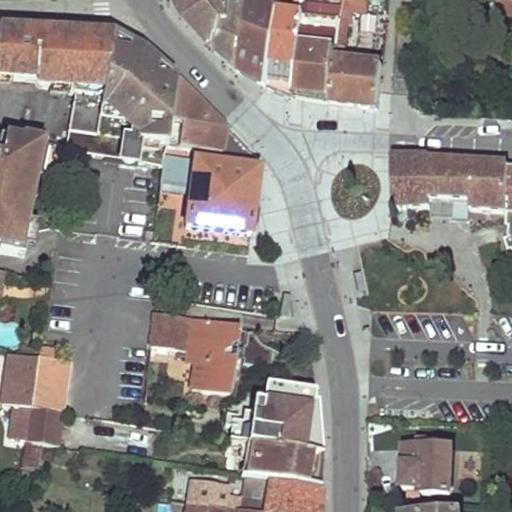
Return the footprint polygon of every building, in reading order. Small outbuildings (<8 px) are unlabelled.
[(173,0),(176,5),(184,20),(213,5),(212,0),(173,0)] [(198,35),(213,51),(224,22),(229,21),(228,0),(212,0),(213,5),(184,20),(185,21),(198,35)] [(238,72),(239,67),(247,17),(247,0),(228,0),(229,21),(224,22),(213,51),(232,67),(238,72)] [(238,72),(243,75),(261,84),(262,80),(268,81),(270,64),(270,59),(276,11),(277,0),(247,0),(247,17),(239,67),(238,72)] [(354,106),(378,110),(383,66),(349,62),(350,56),(345,55),(348,25),(352,25),(354,12),(369,13),(370,0),(356,0),(344,0),(341,22),(331,95),(330,103),(354,106)] [(511,0),(463,0),(503,3),(511,4),(510,18),(511,18),(511,0)] [(511,4),(503,3),(502,17),(510,18),(511,4)] [(297,68),(297,63),(302,17),(303,9),(293,7),(293,14),(276,11),(270,59),(270,64),(297,68)] [(297,68),(294,91),(320,94),(331,95),(341,22),(302,17),(297,63),(297,68)] [(0,30),(0,82),(5,84),(11,42),(26,43),(27,33),(0,30)] [(95,158),(113,39),(80,36),(55,35),(27,33),(26,43),(11,42),(5,84),(35,89),(37,95),(73,101),(71,105),(74,106),(66,155),(95,158)] [(184,162),(185,152),(166,149),(177,83),(143,54),(113,39),(95,158),(112,161),(122,163),(123,160),(125,157),(128,156),(132,156),(134,157),(137,158),(138,159),(140,162),(141,164),(140,167),(163,170),(164,159),(184,162)] [(195,153),(210,155),(249,160),(250,156),(212,118),(177,83),(166,149),(185,152),(195,153)] [(320,94),(294,91),(293,98),(330,103),(331,95),(320,94)] [(0,251),(23,256),(28,232),(22,230),(35,169),(16,165),(21,141),(0,136),(0,251)] [(47,143),(22,138),(21,141),(16,165),(35,169),(36,165),(42,166),(47,143)] [(193,163),(195,153),(185,152),(184,162),(183,172),(192,173),(193,163)] [(209,165),(210,155),(195,153),(193,163),(209,165)] [(112,161),(110,170),(139,174),(140,167),(141,164),(140,162),(138,159),(137,158),(134,157),(132,156),(128,156),(125,157),(123,160),(122,163),(112,161)] [(185,229),(250,238),(258,172),(209,165),(193,163),(192,173),(183,172),(184,162),(164,159),(163,170),(161,188),(190,192),(185,229)] [(431,221),(431,210),(431,201),(471,203),(471,212),(509,215),(508,220),(508,227),(507,241),(505,241),(509,253),(511,257),(511,168),(479,166),(429,163),(429,161),(392,161),(394,211),(392,223),(407,229),(430,232),(431,221)] [(362,270),(352,273),(357,293),(367,291),(362,270)] [(291,295),(284,294),(280,316),(287,317),(291,295)] [(171,321),(170,324),(154,321),(150,349),(186,354),(185,363),(195,364),(191,392),(226,397),(231,359),(225,358),(229,327),(189,321),(188,324),(171,321)] [(235,332),(236,328),(229,327),(225,358),(231,359),(235,332)] [(235,332),(231,359),(236,360),(266,363),(269,346),(254,343),(246,334),(235,332)] [(24,347),(23,358),(38,360),(40,350),(24,347)] [(41,350),(39,360),(53,362),(55,352),(41,350)] [(231,398),(236,360),(231,359),(226,397),(231,398)] [(53,362),(39,360),(38,360),(31,410),(63,415),(70,365),(53,362)] [(63,415),(31,410),(26,445),(42,447),(58,449),(63,415)] [(225,415),(221,440),(251,446),(323,456),(321,443),(319,424),(242,412),(241,417),(225,415)] [(419,430),(419,451),(455,452),(455,431),(419,430)] [(21,478),(37,480),(42,447),(26,445),(21,478)] [(245,479),(270,483),(321,491),(322,480),(323,456),(251,446),(245,479)] [(453,499),(455,452),(419,451),(406,450),(405,470),(401,474),(401,489),(405,491),(405,494),(424,495),(423,498),(453,499)] [(36,492),(38,481),(37,480),(21,478),(19,490),(36,492)] [(270,483),(264,511),(320,511),(321,510),(321,491),(270,483)] [(189,497),(187,505),(225,511),(229,493),(190,487),(189,497)] [(174,495),(173,503),(186,505),(187,505),(189,497),(174,495)] [(184,511),(186,505),(173,503),(126,496),(123,511),(184,511)]
